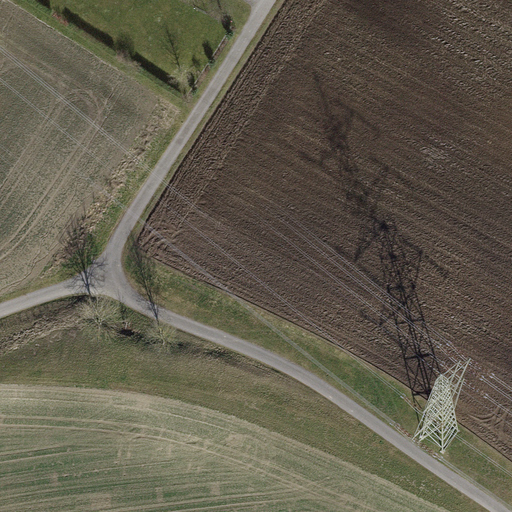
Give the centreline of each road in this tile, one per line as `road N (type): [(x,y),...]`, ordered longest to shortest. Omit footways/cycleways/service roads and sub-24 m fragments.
road 1 (track): [(103,277),(163,314),(287,365),(500,511)]
road 2 (track): [(263,0),(103,277)]
